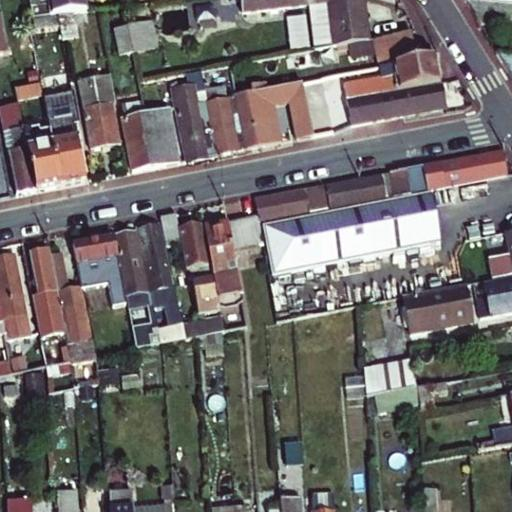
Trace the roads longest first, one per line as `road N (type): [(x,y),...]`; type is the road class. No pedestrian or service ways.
road 1 (residential): [(511,129),(0,224)]
road 2 (residential): [(511,120),(436,0)]
